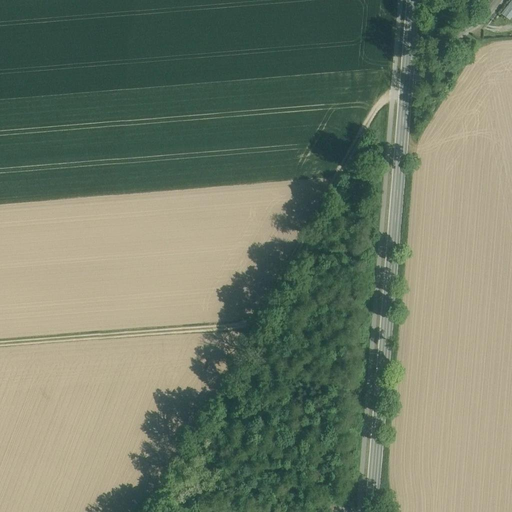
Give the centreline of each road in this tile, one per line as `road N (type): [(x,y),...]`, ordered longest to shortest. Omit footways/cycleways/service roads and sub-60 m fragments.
road 1 (track): [(405,94),(379,107),(262,323),(0,344)]
road 2 (tertiary): [(369,511),(413,0)]
